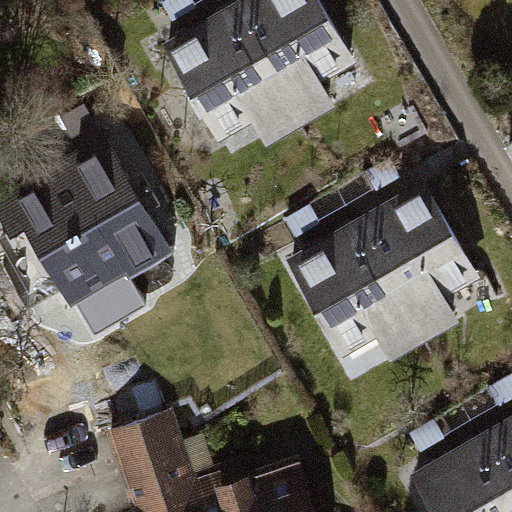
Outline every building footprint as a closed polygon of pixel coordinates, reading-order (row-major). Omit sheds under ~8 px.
[(322,0),(252,0),(247,3),(311,115),(338,99),(326,77),(357,60),(322,0)] [(276,134),(311,115),(247,3),(172,46),(222,134),(263,111),(276,134)] [(164,254),(100,143),(9,195),(73,306),(164,254)] [(425,189),(361,225),(425,336),(458,317),(446,296),(477,279),(425,189)] [(396,353),(425,336),(361,225),(292,265),(342,353),(383,330),(396,353)] [(170,418),(117,432),(138,509),(130,511),(315,511),(302,461),(190,491),(170,418)] [(511,425),(490,438),(511,475),(511,425)] [(511,511),(511,475),(490,438),(418,479),(437,511),(511,511)]
